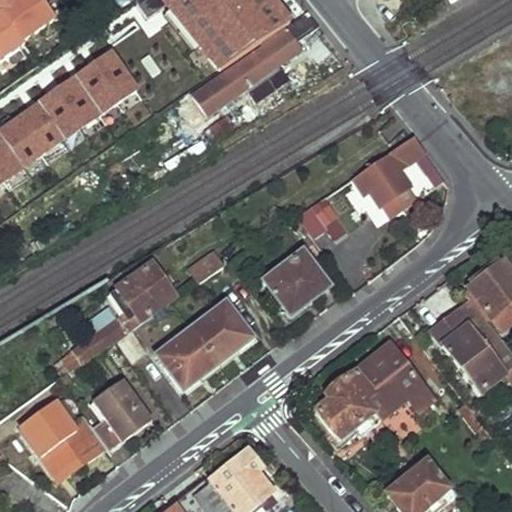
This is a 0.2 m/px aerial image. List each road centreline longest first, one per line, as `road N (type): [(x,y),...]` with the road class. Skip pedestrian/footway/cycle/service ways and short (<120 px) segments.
road 1 (residential): [(511,204),(250,406)]
road 2 (residential): [(327,0),(455,151),(511,204)]
road 3 (residential): [(250,406),(98,511)]
road 4 (residential): [(250,406),(343,511)]
